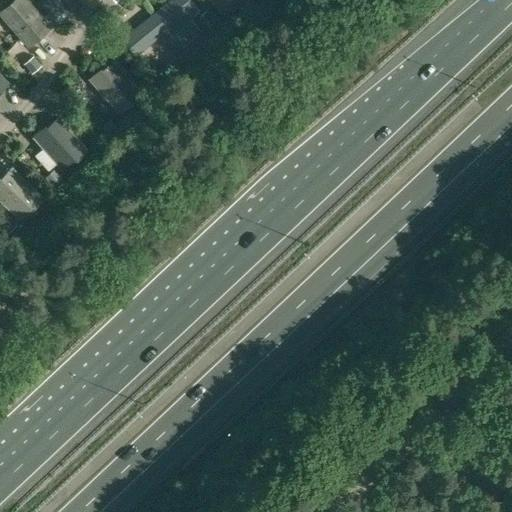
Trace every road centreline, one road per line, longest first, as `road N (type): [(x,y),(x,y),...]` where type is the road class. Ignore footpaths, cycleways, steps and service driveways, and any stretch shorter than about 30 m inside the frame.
road 1 (motorway): [(504,0),(0,472)]
road 2 (motorway): [(92,511),(511,113)]
road 3 (unclassified): [(340,511),(370,472),(511,342)]
